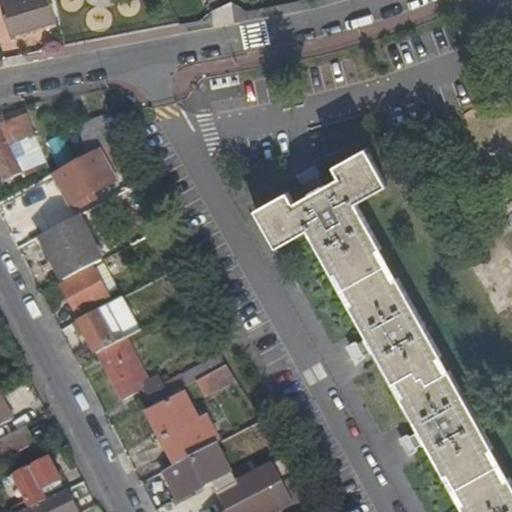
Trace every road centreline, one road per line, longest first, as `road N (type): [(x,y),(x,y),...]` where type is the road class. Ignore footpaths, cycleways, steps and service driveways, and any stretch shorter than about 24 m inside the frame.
road 1 (residential): [(144,50),(388,511)]
road 2 (residential): [(121,511),(0,275)]
road 3 (residential): [(144,50),(294,27),(375,0)]
road 4 (residential): [(0,85),(144,50)]
